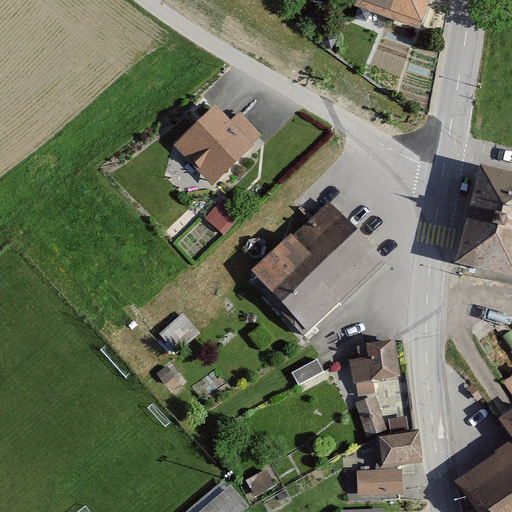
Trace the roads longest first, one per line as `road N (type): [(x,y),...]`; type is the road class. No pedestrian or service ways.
road 1 (residential): [(440,185),(294,87),(140,0)]
road 2 (unclassified): [(440,185),(426,356),(449,511)]
road 3 (unclassified): [(470,0),(440,185)]
